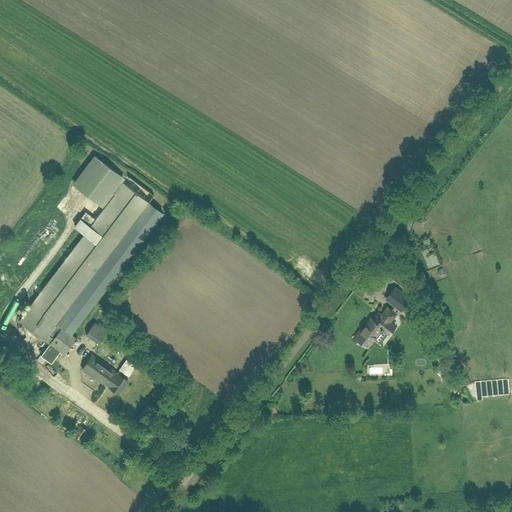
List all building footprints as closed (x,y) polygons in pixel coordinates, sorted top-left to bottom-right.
[(121,177),(94,156),(74,183),(101,204),(121,177)] [(74,225),(84,233),(18,320),(48,343),(44,349),(42,348),(40,350),(42,351),(39,355),(50,363),(59,351),(62,354),(74,338),(69,334),(161,212),(147,201),(122,182),(95,218),(85,211),(74,225)] [(402,271),(396,280),(403,285),(409,276),(405,273),(402,271)] [(387,297),(386,298),(395,305),(391,310),(394,312),(398,307),(402,310),(410,299),(394,287),(387,297)] [(382,328),(389,333),(395,325),(390,321),(396,314),(394,312),(391,310),(387,307),(382,315),(378,312),(373,319),(371,318),(362,329),(361,329),(354,338),(361,343),(362,341),(368,346),(374,339),(382,328)] [(11,317),(4,321),(9,329),(16,325),(11,317)] [(106,331),(86,317),(78,329),(98,343),(106,331)] [(117,393),(127,379),(117,373),(113,371),(114,370),(91,354),(80,370),(104,385),(105,384),(108,386),(107,387),(117,393)] [(129,376),(137,366),(127,359),(120,369),(129,376)] [(87,430),(80,425),(72,435),(80,441),(87,430)]
